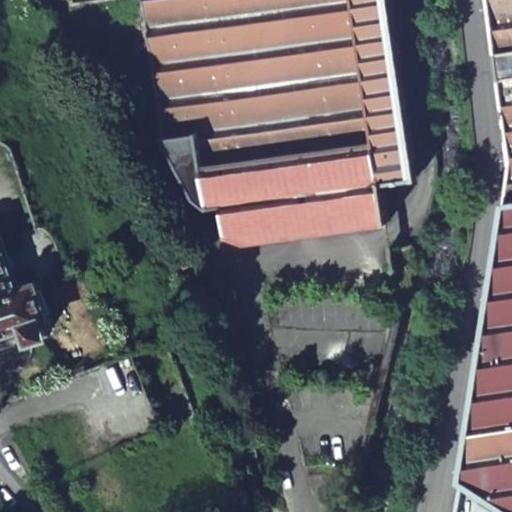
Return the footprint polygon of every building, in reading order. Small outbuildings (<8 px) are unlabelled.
[(76,0),(78,12),(140,96),(188,198),(201,204),(216,202),(220,230),(235,239),(377,218),(372,179),(408,174),(383,0),(76,0)] [(511,0),(487,0),(509,163),(503,205),(511,203),(511,0)] [(511,511),(511,203),(503,205),(458,480),(506,511),(511,511)] [(0,333),(22,328),(26,342),(44,337),(40,322),(45,320),(33,282),(16,287),(0,232),(0,333)] [(33,473),(80,447),(71,430),(74,428),(66,413),(15,443),(33,473)] [(71,430),(80,447),(84,445),(74,428),(71,430)] [(188,511),(215,503),(192,434),(135,453),(154,511),(188,511)] [(118,511),(113,500),(114,499),(106,486),(104,487),(94,468),(97,467),(90,453),(38,483),(54,511),(118,511)] [(108,485),(97,467),(94,468),(104,487),(106,486),(108,485)] [(114,499),(118,497),(111,484),(108,485),(106,486),(114,499)] [(116,503),(114,499),(113,500),(118,511),(126,511),(120,501),(116,503)]
